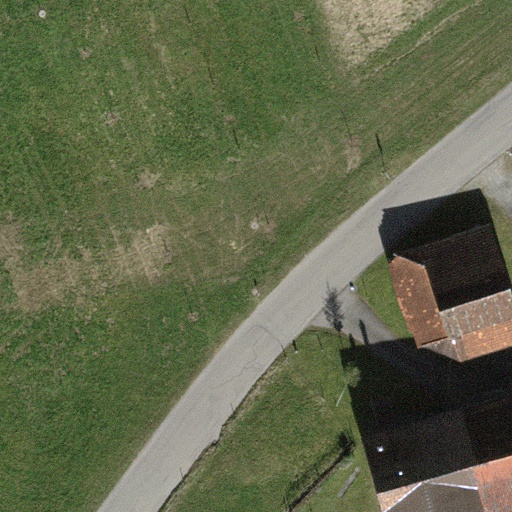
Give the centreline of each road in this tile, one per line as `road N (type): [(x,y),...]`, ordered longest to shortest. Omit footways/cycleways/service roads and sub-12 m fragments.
road 1 (residential): [(392,196),(160,449),(121,511)]
road 2 (unclassified): [(511,100),(392,196)]
